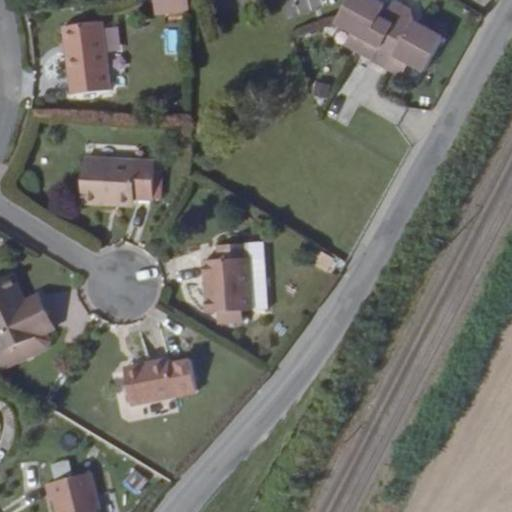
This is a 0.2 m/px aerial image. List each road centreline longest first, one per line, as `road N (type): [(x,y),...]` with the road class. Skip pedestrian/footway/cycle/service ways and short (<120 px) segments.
road 1 (unclassified): [(511,12),(316,352),(178,511)]
road 2 (residential): [(128,282),(0,209)]
